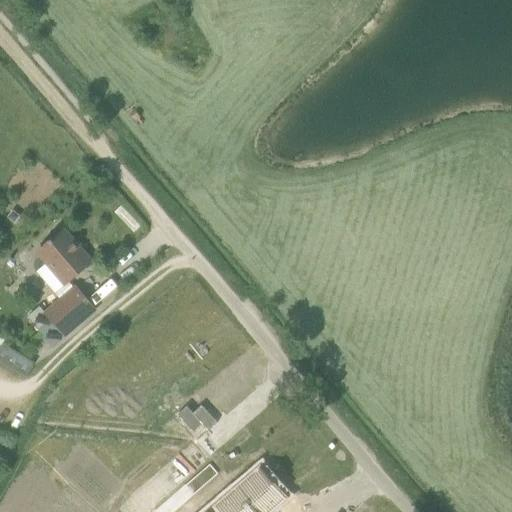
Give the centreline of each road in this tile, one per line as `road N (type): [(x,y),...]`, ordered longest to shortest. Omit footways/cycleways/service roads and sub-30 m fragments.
road 1 (unclassified): [(406,511),(90,143)]
road 2 (track): [(0,37),(90,143)]
